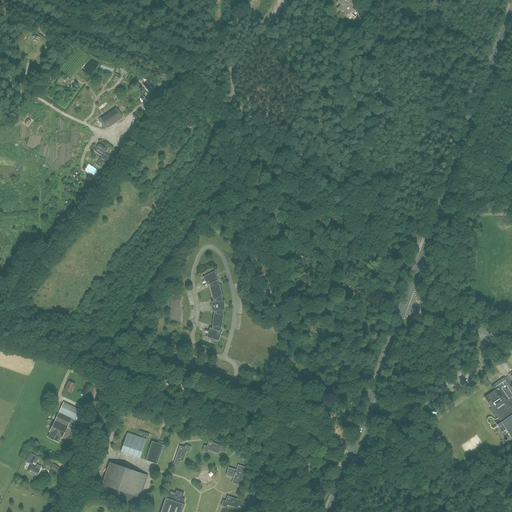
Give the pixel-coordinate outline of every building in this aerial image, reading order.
[(338,0),(337,2),(340,5),(337,9),(341,12),(342,11),(344,12),(344,16),(348,19),(348,22),(349,22),(351,20),(353,21),(356,18),(352,15),(356,11),(352,8),(355,4),(351,1),(352,0),(338,0)] [(140,85),(151,92),(153,89),(151,88),(153,85),(144,79),(140,85)] [(106,129),(123,118),(116,107),(99,119),(106,129)] [(143,128),(138,124),(121,149),(125,152),(143,128)] [(96,148),(105,154),(105,153),(108,149),(99,143),(96,148)] [(104,170),(110,161),(103,156),(96,164),(104,170)] [(217,340),(220,331),(218,330),(220,326),(222,314),(221,314),(221,310),(223,310),(222,300),(220,300),(220,296),(221,296),(217,284),(215,280),(217,279),(213,271),(201,276),(205,285),(207,284),(208,286),(211,298),(212,298),(212,301),(210,301),(210,310),(212,310),(212,313),(210,325),(211,325),(210,328),(208,327),(205,336),(217,340)] [(495,422),(502,432),(506,430),(511,437),(511,436),(511,388),(504,377),(493,385),(496,389),(484,397),(492,408),(489,410),(495,418),(497,417),(499,419),(495,422)] [(68,381),(64,390),(71,393),(75,384),(68,381)] [(85,384),(81,393),(86,396),(90,386),(90,385),(91,383),(86,382),(85,384)] [(55,421),(67,428),(71,429),(75,420),(80,410),(63,402),(59,413),(55,421)] [(67,428),(55,421),(50,432),(50,433),(48,437),(58,442),(61,437),(62,438),(67,428)] [(227,448),(208,441),(207,446),(204,446),(202,451),(208,453),(208,450),(219,454),(220,451),(225,453),(227,448)] [(152,442),(145,460),(157,464),(163,446),(152,442)] [(185,448),(179,446),(178,451),(175,450),(174,452),(177,453),(173,464),(179,466),(180,461),(183,462),(186,452),(189,452),(191,447),(186,445),(185,448)] [(30,452),(25,461),(32,465),(33,462),(35,463),(39,457),(30,452)] [(136,503),(138,497),(139,498),(147,475),(110,463),(100,491),(136,503)] [(27,472),(36,477),(40,470),(39,470),(41,467),(37,464),(35,468),(31,465),(27,472)] [(239,486),(242,477),(245,478),(245,476),(243,475),(245,468),(238,465),(236,470),(228,468),(226,475),(233,478),(232,483),(239,486)] [(160,511),(182,511),(185,505),(183,504),(185,499),(182,498),(184,493),(176,490),(175,493),(170,491),(169,493),(166,493),(165,495),(168,496),(167,499),(165,498),(160,511)] [(245,502),(235,499),(236,496),(233,495),(232,498),(227,496),(225,501),(223,500),(221,506),(226,508),(227,505),(238,509),(238,506),(243,508),(245,502)]
